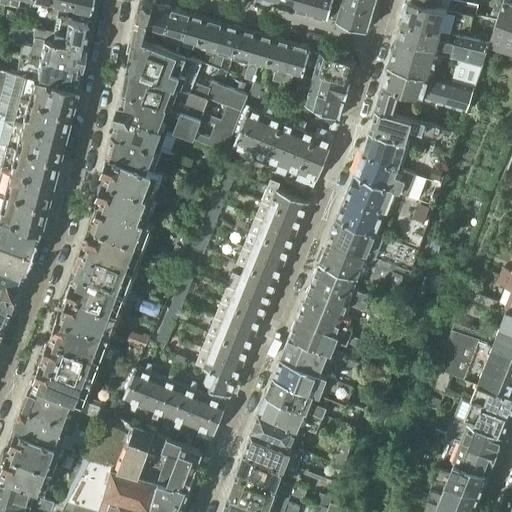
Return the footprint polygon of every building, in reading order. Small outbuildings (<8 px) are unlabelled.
[(45,13),(47,0),(28,0),(29,0),(27,9),(45,13)] [(68,9),(68,0),(47,0),(45,13),(56,15),(58,7),(68,9)] [(66,17),(86,21),(90,0),(68,0),(68,9),(66,17)] [(129,56),(127,65),(208,97),(227,104),(242,110),(244,105),(249,95),(249,94),(212,80),(210,85),(197,79),(204,61),(187,55),(177,51),(166,47),(162,45),(153,41),(142,37),(151,2),(143,0),(139,3),(133,34),(133,35),(133,39),(130,51),(129,56)] [(276,0),(275,4),(292,8),(294,0),(276,0)] [(294,0),(292,8),(308,13),(311,0),(294,0)] [(324,17),(329,0),(311,0),(308,13),(324,17)] [(339,0),(329,0),(324,17),(365,29),(371,9),(339,0)] [(339,0),(371,9),(374,0),(339,0)] [(404,11),(402,19),(468,35),(473,13),(415,0),(407,0),(407,1),(404,2),(402,8),(404,11)] [(415,0),(473,13),(476,13),(478,4),(462,0),(415,0)] [(511,0),(503,0),(503,1),(490,40),(501,44),(499,48),(501,48),(503,44),(511,46),(511,0)] [(170,7),(151,2),(142,37),(153,41),(156,29),(165,32),(170,7)] [(187,12),(170,7),(165,32),(164,36),(174,38),(172,43),(167,41),(166,47),(177,51),(187,12)] [(205,17),(187,12),(177,51),(187,55),(190,44),(198,46),(205,17)] [(42,37),(81,46),(86,21),(66,17),(59,16),(59,17),(55,17),(52,30),(52,31),(33,28),(32,35),(42,37)] [(223,22),(205,17),(198,46),(208,49),(204,61),(211,64),(223,22)] [(402,19),(397,34),(451,49),(450,52),(483,61),(490,40),(468,35),(402,19)] [(239,27),(223,22),(211,64),(220,68),(224,53),(232,56),(239,27)] [(256,32),(239,27),(232,56),(248,60),(256,32)] [(243,77),(252,81),(254,74),(255,75),(258,63),(266,66),(274,37),(256,32),(248,60),(243,77)] [(397,34),(389,62),(432,74),(435,62),(440,63),(443,55),(457,59),(451,79),(475,86),(483,61),(450,52),(451,49),(397,34)] [(18,52),(19,52),(38,57),(78,65),(82,46),(81,46),(42,37),(32,35),(30,44),(20,42),(18,52)] [(274,37),(266,66),(276,68),(273,80),(279,81),(291,41),(274,37)] [(291,41),(279,81),(277,90),(287,94),(293,73),(301,76),(299,83),(345,97),(351,78),(315,68),(312,77),(302,75),(308,56),(311,47),(291,41)] [(356,60),(311,47),(308,56),(317,58),(315,68),(351,78),(356,60)] [(15,72),(73,84),(77,66),(78,66),(78,65),(38,57),(19,52),(17,62),(15,72)] [(389,62),(383,84),(407,91),(408,91),(423,96),(421,101),(436,105),(437,100),(467,109),(475,87),(474,86),(475,86),(451,79),(432,74),(389,62)] [(201,118),(215,123),(233,130),(236,124),(242,110),(227,104),(221,118),(202,111),(208,97),(127,65),(122,88),(123,88),(201,118)] [(0,116),(61,134),(63,124),(73,84),(15,72),(0,68),(0,116)] [(249,94),(249,95),(254,97),(257,95),(261,86),(254,83),(249,94)] [(345,97),(299,83),(297,91),(307,94),(305,101),(305,103),(339,117),(345,97)] [(376,106),(409,116),(412,107),(404,105),(408,91),(407,91),(383,84),(376,106)] [(196,132),(201,118),(123,88),(121,101),(120,101),(118,108),(178,132),(225,150),(232,134),(233,130),(215,123),(210,138),(196,132)] [(271,101),(274,102),(277,101),(280,94),(274,92),(271,101)] [(300,110),(301,114),(304,115),(308,106),(302,103),(300,110)] [(244,105),(242,110),(236,124),(256,132),(268,107),(264,105),(261,113),(248,107),(249,107),(244,105)] [(376,106),(370,127),(452,151),(459,131),(409,116),(376,106)] [(268,107),(256,132),(274,139),(281,121),(270,117),(273,109),(268,107)] [(116,118),(113,131),(161,149),(170,152),(178,132),(118,108),(116,118)] [(0,141),(55,157),(61,134),(0,116),(0,141)] [(281,121),(274,139),(291,146),(302,121),(297,119),(294,126),(281,121)] [(302,121),(291,146),(307,152),(314,135),(303,130),(306,122),(302,121)] [(317,127),(314,135),(307,152),(325,160),(325,159),(331,144),(331,145),(332,142),(335,134),(338,125),(339,126),(339,124),(337,124),(334,123),(330,124),(329,128),(331,132),(334,134),(317,127)] [(236,124),(233,130),(232,134),(237,136),(233,144),(246,150),(243,157),(246,158),(256,132),(236,124)] [(370,127),(363,149),(443,178),(452,151),(370,127)] [(106,153),(109,154),(153,170),(161,149),(113,131),(112,131),(106,153)] [(256,132),(246,158),(252,161),(255,153),(266,158),(274,139),(256,132)] [(274,139),(266,158),(279,163),(276,171),(280,172),(291,146),(274,139)] [(0,191),(43,203),(50,173),(52,165),(55,157),(0,141),(0,191)] [(291,146),(280,172),(285,174),(288,167),(299,171),(307,152),(291,146)] [(363,149),(355,170),(435,200),(443,178),(363,149)] [(307,152),(299,171),(296,179),(314,186),(317,178),(317,179),(318,176),(324,161),(325,160),(307,152)] [(109,171),(107,178),(158,198),(158,197),(156,196),(164,174),(153,170),(109,154),(104,168),(109,171)] [(225,171),(219,185),(229,189),(235,172),(228,169),(225,171)] [(350,183),(346,193),(426,225),(435,200),(355,170),(350,183)] [(101,202),(150,220),(158,198),(107,178),(105,177),(104,179),(102,181),(101,182),(100,185),(99,187),(99,189),(99,190),(99,192),(104,194),(101,202)] [(268,185),(277,189),(280,183),(270,179),(268,185)] [(219,185),(213,201),(222,205),(229,189),(219,185)] [(268,185),(261,201),(301,218),(302,216),(307,204),(308,201),(277,189),(268,185)] [(0,216),(35,231),(39,217),(43,203),(0,191),(0,216)] [(346,193),(337,215),(418,248),(426,225),(346,193)] [(213,201),(207,216),(216,219),(222,205),(213,201)] [(261,201),(254,218),(294,234),(301,218),(261,201)] [(93,225),(146,246),(155,222),(153,221),(150,220),(101,202),(98,209),(95,209),(91,224),(93,225)] [(153,221),(155,222),(170,228),(173,220),(156,214),(153,221)] [(337,215),(328,237),(411,270),(418,248),(337,215)] [(0,243),(27,254),(33,238),(32,238),(35,231),(0,216),(0,243)] [(207,216),(201,230),(210,234),(216,219),(207,216)] [(254,218),(249,232),(289,249),(290,247),(289,246),(294,234),(254,218)] [(86,247),(86,248),(138,268),(146,246),(93,225),(88,239),(91,240),(88,248),(86,247)] [(210,234),(201,230),(195,245),(204,249),(210,234)] [(249,232),(243,247),(283,263),(288,249),(289,249),(249,232)] [(328,237),(319,259),(359,275),(388,286),(389,287),(388,288),(402,294),(411,270),(328,237)] [(0,267),(19,275),(27,254),(0,243),(0,267)] [(176,244),(171,255),(183,260),(188,248),(176,244)] [(236,262),(245,266),(277,278),(283,263),(243,247),(236,262)] [(74,269),(78,271),(130,291),(138,268),(86,248),(83,256),(80,254),(74,269)] [(319,259),(312,277),(375,302),(383,305),(385,298),(354,286),(359,275),(319,259)] [(233,271),(221,301),(262,317),(263,315),(262,315),(267,303),(268,303),(269,301),(268,301),(271,295),(272,293),(271,293),(276,281),(277,281),(278,279),(277,278),(245,266),(241,275),(233,271)] [(0,292),(11,297),(19,275),(0,267),(0,292)] [(511,270),(504,267),(501,275),(511,279),(511,270)] [(69,291),(68,293),(117,311),(128,315),(133,304),(126,301),(130,291),(78,271),(76,278),(74,278),(73,279),(72,280),(70,282),(69,283),(69,285),(68,287),(68,289),(69,291)] [(182,277),(179,284),(189,288),(192,278),(186,275),(182,277)] [(464,376),(478,382),(511,394),(511,279),(501,275),(498,283),(506,286),(500,302),(470,290),(467,298),(499,310),(493,325),(489,335),(454,322),(437,367),(438,368),(450,372),(463,377),(464,376)] [(352,314),(368,320),(375,302),(312,277),(304,295),(352,314)] [(179,284),(173,301),(182,305),(189,288),(179,284)] [(0,319),(1,320),(7,304),(7,305),(11,297),(0,292),(0,319)] [(64,307),(61,315),(109,333),(117,311),(68,293),(66,295),(65,296),(64,298),(63,300),(63,301),(63,303),(63,305),(63,307),(64,307)] [(304,295),(297,314),(350,335),(353,328),(347,326),(352,314),(304,295)] [(173,301),(167,315),(176,319),(182,305),(173,301)] [(221,301),(214,318),(254,334),(261,318),(262,318),(262,317),(221,301)] [(58,314),(52,328),(57,330),(54,338),(100,355),(115,361),(119,350),(105,345),(109,333),(61,315),(58,314)] [(297,314),(290,332),(329,348),(334,336),(347,342),(366,349),(368,342),(350,335),(297,314)] [(167,315),(161,330),(170,333),(176,319),(167,315)] [(214,318),(208,332),(249,348),(249,347),(254,334),(214,318)] [(127,340),(144,347),(145,347),(150,335),(143,333),(143,335),(131,330),(127,340)] [(170,333),(161,330),(158,338),(159,341),(166,344),(170,333)] [(208,332),(202,347),(242,363),(248,350),(249,348),(208,332)] [(286,341),(281,353),(354,382),(358,373),(362,363),(362,364),(363,361),(329,348),(290,332),(286,341)] [(47,352),(44,360),(92,378),(100,355),(54,338),(50,336),(45,352),(47,352)] [(196,363),(209,369),(236,380),(237,378),(242,363),(202,347),(196,363)] [(281,353),(273,373),(321,392),(331,396),(361,409),(361,410),(363,411),(363,409),(369,388),(354,382),(281,353)] [(188,358),(177,355),(174,362),(176,365),(182,367),(185,365),(188,358)] [(39,375),(36,382),(83,400),(92,378),(44,360),(43,359),(42,361),(40,362),(39,364),(38,365),(37,367),(37,369),(37,371),(37,373),(37,374),(39,375)] [(136,366),(126,380),(152,391),(158,375),(150,372),(153,364),(148,362),(145,370),(136,366)] [(438,368),(431,385),(444,390),(450,372),(438,368)] [(236,380),(209,369),(204,382),(206,385),(229,395),(229,394),(230,394),(231,392),(235,380),(236,380)] [(152,391),(175,399),(180,384),(172,381),(176,373),(170,371),(167,379),(158,375),(152,391)] [(273,373),(266,391),(323,414),(331,396),(321,392),(273,373)] [(138,402),(146,406),(152,391),(126,380),(121,387),(126,389),(123,396),(132,400),(130,408),(135,410),(138,402)] [(175,399),(197,408),(203,393),(195,390),(198,382),(193,380),(189,388),(180,384),(175,399)] [(29,387),(23,403),(78,424),(82,412),(77,410),(78,408),(81,410),(85,400),(83,400),(36,382),(34,382),(31,388),(29,387)] [(511,394),(478,382),(471,401),(510,417),(511,410),(511,394)] [(444,390),(431,385),(425,401),(438,405),(444,390)] [(160,411),(169,414),(175,399),(152,391),(146,406),(155,409),(152,416),(157,418),(160,411)] [(266,391),(259,408),(306,427),(316,431),(323,414),(266,391)] [(203,393),(197,408),(221,417),(221,416),(225,405),(226,405),(227,403),(226,403),(226,402),(221,400),(222,396),(213,393),(212,397),(203,393)] [(88,401),(100,406),(101,401),(90,397),(88,401)] [(182,420),(192,423),(197,408),(175,399),(169,414),(177,418),(174,425),(179,427),(182,420)] [(464,419),(468,420),(503,434),(510,417),(471,401),(464,419)] [(14,426),(62,445),(71,448),(80,425),(78,424),(23,403),(22,403),(18,411),(19,411),(14,426)] [(110,410),(100,406),(96,415),(105,419),(110,410)] [(197,408),(192,423),(200,427),(197,434),(211,440),(214,432),(215,433),(216,430),(215,430),(220,419),(221,417),(197,408)] [(259,408),(252,427),(293,444),(298,446),(306,427),(259,408)] [(447,434),(495,454),(502,436),(503,434),(468,420),(464,419),(453,414),(445,433),(447,434)] [(105,419),(86,456),(118,465),(189,486),(196,468),(203,449),(203,448),(156,430),(116,415),(114,419),(107,417),(105,419)] [(419,424),(420,425),(435,430),(436,425),(430,418),(423,416),(422,416),(419,424)] [(14,443),(11,450),(54,467),(62,445),(14,426),(13,426),(9,437),(13,441),(12,442),(14,443)] [(243,450),(285,466),(310,476),(313,468),(301,463),(301,464),(288,458),(293,444),(252,427),(243,450)] [(446,443),(442,454),(487,472),(495,454),(447,434),(444,442),(446,443)] [(412,445),(424,449),(433,452),(435,447),(427,440),(415,435),(412,445)] [(350,445),(342,441),(341,441),(333,462),(341,465),(343,466),(350,445)] [(6,465),(3,472),(32,484),(46,488),(54,467),(11,450),(9,450),(4,451),(1,460),(4,464),(4,465),(6,465)] [(236,471),(277,487),(304,498),(307,489),(280,479),(285,466),(243,450),(236,471)] [(439,453),(433,476),(480,492),(487,472),(442,454),(439,453)] [(85,456),(58,505),(79,511),(179,511),(189,486),(118,465),(85,456)] [(0,471),(0,494),(27,503),(51,509),(54,501),(29,494),(32,484),(3,472),(0,471)] [(277,487),(236,471),(228,493),(269,508),(279,511),(297,511),(299,506),(273,497),(277,487)] [(433,476),(428,497),(472,511),(480,492),(433,476)] [(279,511),(269,508),(228,493),(220,511),(279,511)] [(0,511),(24,511),(27,503),(0,494),(0,511)] [(423,511),(471,511),(472,511),(428,497),(423,511)] [(363,511),(331,501),(329,507),(326,511),(363,511)] [(312,511),(326,511),(329,507),(316,502),(312,511)]
